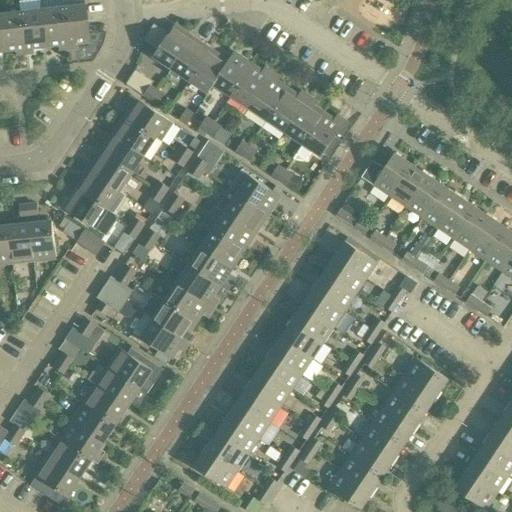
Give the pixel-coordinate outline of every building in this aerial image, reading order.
[(43,9),(40,9),(45,48),(57,46),(58,51),(67,50),(62,7),(61,0),(45,0),(42,0),(43,9)] [(84,4),(62,7),(67,50),(76,49),(75,44),(88,43),(84,4)] [(40,9),(19,12),(24,55),(33,54),(32,49),(45,48),(40,9)] [(19,12),(0,13),(0,38),(2,52),(14,51),(15,56),(24,55),(19,12)] [(174,26),(154,56),(173,69),(193,39),(174,26)] [(193,39),(173,69),(191,81),(211,51),(193,39)] [(211,51),(191,81),(209,93),(215,84),(228,63),(211,51)] [(228,63),(215,84),(232,96),(252,65),(234,53),(228,63)] [(252,65),(232,96),(250,108),(274,73),(266,68),(263,73),(252,65)] [(136,70),(126,85),(151,101),(158,91),(151,86),(153,82),(136,70)] [(274,73),(250,108),(268,120),(289,90),(278,83),(281,78),(274,73)] [(289,90),(268,120),(286,132),(310,97),(302,92),(299,97),(289,90)] [(158,91),(151,101),(158,106),(165,96),(158,91)] [(132,108),(125,118),(155,138),(161,143),(174,124),(168,120),(131,95),(125,104),(132,108)] [(310,97),(286,132),(304,144),(325,114),(314,107),(317,102),(310,97)] [(187,110),(180,121),(187,126),(194,115),(187,110)] [(304,144),(294,160),(307,162),(315,151),(323,157),(324,155),(329,158),(341,141),(335,137),(346,122),(338,116),(335,121),(325,114),(304,144)] [(125,118),(113,136),(143,156),(155,138),(125,118)] [(207,118),(200,128),(207,133),(214,122),(207,118)] [(214,122),(207,133),(214,138),(222,127),(214,122)] [(113,136),(101,154),(132,174),(143,156),(113,136)] [(243,142),(236,152),(243,157),(251,147),(243,142)] [(183,146),(178,153),(188,161),(193,153),(183,146)] [(251,147),(243,157),(251,162),(258,151),(251,147)] [(178,153),(173,160),(184,168),(188,161),(178,153)] [(101,154),(89,172),(119,192),(132,174),(101,154)] [(394,154),(373,186),(390,198),(411,165),(394,154)] [(199,157),(193,165),(204,172),(209,164),(199,157)] [(193,165),(188,172),(199,179),(204,172),(193,165)] [(411,165),(390,198),(405,208),(427,176),(411,165)] [(279,166),(272,177),(280,182),(287,171),(279,166)] [(242,170),(230,189),(268,215),(280,196),(242,170)] [(287,171),(280,182),(287,186),(294,176),(287,171)] [(89,172),(77,190),(108,210),(119,192),(89,172)] [(427,176),(405,208),(421,219),(443,186),(427,176)] [(159,182),(154,189),(165,196),(169,189),(159,182)] [(443,186),(421,219),(437,229),(459,197),(443,186)] [(154,189),(149,197),(160,204),(165,196),(154,189)] [(230,189),(218,207),(256,233),(268,215),(230,189)] [(64,198),(57,208),(66,214),(68,211),(106,236),(112,227),(101,220),(108,210),(77,190),(69,202),(64,198)] [(175,192),(169,200),(180,208),(185,200),(175,192)] [(459,197),(437,229),(453,240),(474,207),(459,197)] [(169,200),(164,208),(175,215),(180,208),(169,200)] [(38,203),(29,204),(35,260),(57,258),(53,222),(40,223),(38,203)] [(22,225),(10,226),(14,263),(35,260),(29,204),(20,205),(22,225)] [(226,213),(214,230),(244,250),(256,233),(218,207),(226,213)] [(474,207),(453,240),(469,251),(490,218),(474,207)] [(341,209),(336,216),(365,235),(370,228),(341,209)] [(135,218),(130,225),(141,232),(146,225),(135,218)] [(490,218),(469,251),(485,261),(506,229),(490,218)] [(70,220),(62,232),(76,240),(76,242),(96,255),(104,243),(70,220)] [(130,225),(125,232),(136,240),(141,232),(130,225)] [(10,226),(0,227),(0,264),(14,263),(10,226)] [(150,229),(145,236),(156,244),(161,236),(150,229)] [(511,232),(506,229),(485,261),(501,272),(511,255),(511,232)] [(198,235),(193,242),(232,268),(244,250),(214,230),(207,241),(198,235)] [(375,232),(370,239),(380,245),(385,238),(375,232)] [(145,236),(140,243),(151,251),(156,244),(145,236)] [(385,238),(380,245),(391,253),(396,246),(385,238)] [(193,242),(187,251),(196,257),(190,266),(220,287),(232,268),(193,242)] [(334,259),(365,280),(374,286),(382,272),(374,266),(376,263),(345,242),(334,259)] [(407,253),(402,260),(412,267),(417,260),(407,253)] [(511,255),(501,272),(511,279),(511,255)] [(334,259),(323,275),(354,296),(365,280),(334,259)] [(417,260),(412,267),(423,274),(428,267),(417,260)] [(126,265),(121,272),(132,280),(137,272),(126,265)] [(173,270),(168,278),(213,308),(220,297),(215,294),(220,287),(190,266),(183,277),(173,270)] [(112,277),(105,287),(126,302),(134,291),(127,287),(132,280),(121,272),(116,280),(112,277)] [(323,275),(312,290),(344,311),(354,296),(323,275)] [(439,275),(434,282),(444,288),(449,281),(439,275)] [(168,278),(163,285),(173,292),(166,302),(196,322),(201,315),(206,319),(213,308),(168,278)] [(449,281),(444,288),(455,296),(460,288),(449,281)] [(101,302),(97,309),(107,316),(112,309),(119,313),(126,302),(105,287),(97,299),(101,302)] [(399,288),(392,298),(399,303),(406,292),(399,288)] [(312,290),(302,306),(333,327),(344,311),(312,290)] [(471,296),(466,303),(476,310),(481,302),(471,296)] [(392,298),(385,308),(392,313),(399,303),(392,298)] [(166,302),(154,320),(189,343),(196,332),(191,329),(196,322),(166,302)] [(481,302),(476,310),(487,317),(491,309),(481,302)] [(302,306),(291,322),(323,343),(333,327),(302,306)] [(145,315),(133,333),(171,359),(177,351),(182,354),(189,343),(154,320),(145,315)] [(85,319),(77,331),(88,338),(96,326),(85,319)] [(378,319),(371,329),(378,334),(385,324),(378,319)] [(291,322),(280,339),(312,359),(323,343),(291,322)] [(371,329),(364,340),(371,345),(378,334),(371,329)] [(280,339),(270,355),(301,376),(312,359),(280,339)] [(378,343),(371,353),(379,358),(386,348),(378,343)] [(122,349),(109,368),(144,392),(161,368),(131,348),(128,354),(122,349)] [(357,351),(350,361),(357,366),(364,356),(357,351)] [(63,353),(58,360),(69,368),(74,360),(63,353)] [(371,353),(364,364),(372,369),(379,358),(371,353)] [(270,355),(259,371),(290,392),(301,376),(270,355)] [(416,358),(405,376),(436,397),(448,380),(416,358)] [(58,360),(53,368),(64,375),(69,368),(58,360)] [(350,361),(343,372),(350,377),(357,366),(350,361)] [(144,392),(109,368),(103,378),(94,371),(88,380),(97,386),(127,407),(131,401),(136,404),(144,392)] [(259,371),(248,387),(279,408),(290,392),(259,371)] [(357,375),(350,385),(358,390),(364,380),(357,375)] [(405,376),(394,391),(426,413),(436,397),(405,376)] [(335,383),(328,393),(335,398),(342,388),(335,383)] [(350,385),(343,396),(351,401),(358,390),(350,385)] [(97,386),(85,404),(115,425),(127,407),(97,386)] [(248,387),(237,403),(269,424),(279,408),(248,387)] [(39,389),(34,396),(45,404),(50,396),(39,389)] [(394,391),(383,407),(415,429),(426,413),(394,391)] [(328,393),(321,404),(328,409),(335,398),(328,393)] [(34,396),(29,403),(40,411),(45,404),(34,396)] [(237,403),(227,419),(258,440),(269,424),(237,403)] [(85,404),(73,422),(103,443),(115,425),(85,404)] [(335,407),(329,417),(336,422),(343,412),(335,407)] [(383,407),(373,423),(404,445),(415,429),(383,407)] [(511,410),(509,408),(498,424),(511,433),(511,410)] [(313,416),(306,426),(313,431),(320,420),(313,416)] [(329,417),(322,428),(329,433),(336,422),(329,417)] [(227,419),(216,435),(248,456),(258,440),(227,419)] [(73,422),(61,440),(91,461),(103,443),(73,422)] [(373,423),(362,440),(394,461),(404,445),(373,423)] [(511,433),(498,424),(487,440),(511,456),(511,433)] [(15,425),(10,432),(21,439),(26,432),(15,425)] [(306,426),(300,436),(307,441),(313,431),(306,426)] [(10,432),(5,440),(16,447),(21,439),(10,432)] [(216,435),(206,450),(237,471),(248,456),(216,435)] [(314,439),(308,449),(315,454),(322,444),(314,439)] [(61,440),(49,459),(79,479),(91,461),(61,440)] [(362,440),(351,455),(383,477),(394,461),(362,440)] [(511,456),(487,440),(477,456),(508,477),(511,471),(511,456)] [(292,447),(285,458),(292,462),(299,451),(292,447)] [(301,459),(293,470),(299,475),(307,464),(308,465),(315,454),(308,449),(301,459)] [(206,450),(195,467),(226,488),(237,471),(206,450)] [(351,455),(341,471),(372,493),(383,477),(351,455)] [(477,456),(466,473),(497,494),(508,477),(477,456)] [(285,458),(279,468),(285,472),(292,462),(285,458)] [(49,459),(31,485),(60,504),(65,496),(67,497),(79,479),(49,459)] [(341,471),(330,488),(362,509),(372,493),(341,471)] [(466,473),(455,489),(486,510),(497,494),(466,473)] [(271,479),(264,489),(271,494),(278,484),(271,479)] [(184,483),(179,490),(189,497),(194,490),(184,483)] [(264,489),(257,500),(264,504),(271,494),(264,489)] [(199,493),(194,500),(205,507),(210,500),(199,493)] [(210,500),(205,507),(212,511),(216,511),(220,507),(210,500)]
